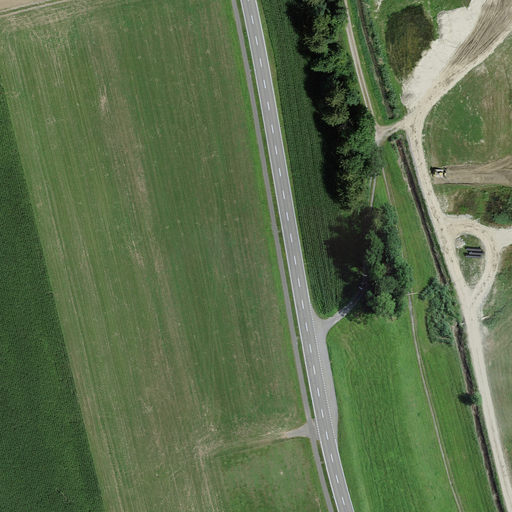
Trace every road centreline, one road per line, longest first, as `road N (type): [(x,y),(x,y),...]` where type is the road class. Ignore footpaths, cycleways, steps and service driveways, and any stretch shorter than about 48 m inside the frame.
road 1 (secondary): [(248,0),(346,511)]
road 2 (track): [(346,0),(376,152),(365,201),(368,274),(360,297),(306,330)]
road 3 (track): [(376,152),(387,132),(511,24)]
